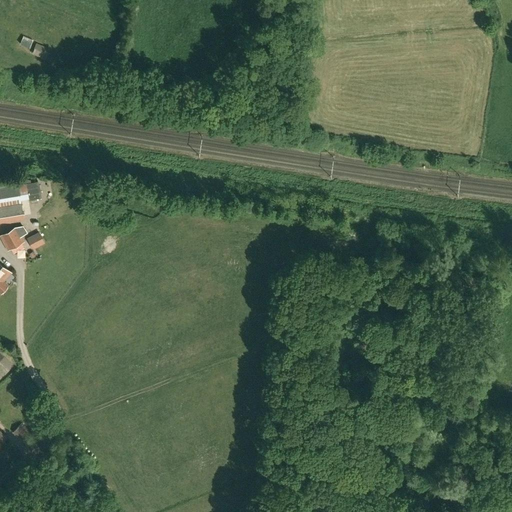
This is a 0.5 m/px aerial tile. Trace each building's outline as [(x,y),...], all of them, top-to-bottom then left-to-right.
[(24,36),(20,43),(29,47),(33,40),(24,36)] [(36,43),(31,53),(45,59),(50,49),(36,43)] [(26,183),(24,175),(0,179),(0,222),(0,223),(24,219),(23,212),(21,200),(29,198),(26,183)] [(37,181),(26,183),(29,198),(29,200),(40,198),(37,181)] [(23,242),(16,228),(1,236),(8,250),(23,242)] [(37,248),(50,242),(45,231),(32,236),(37,248)] [(10,272),(0,263),(0,291),(1,293),(7,285),(3,281),(10,272)]
